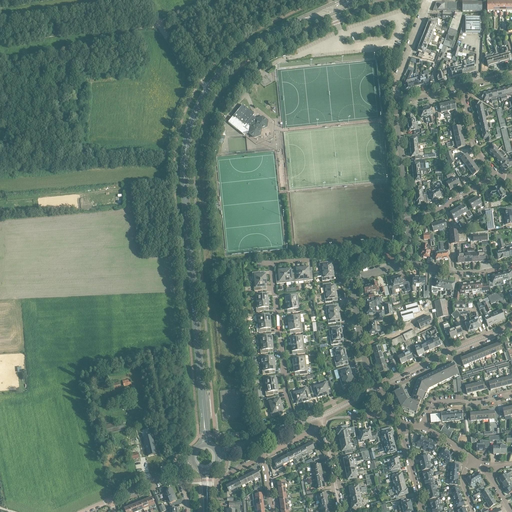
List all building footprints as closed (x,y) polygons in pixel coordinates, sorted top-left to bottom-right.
[(452,11),(456,11),(456,3),(452,3),(452,2),(444,2),(444,3),(436,3),(433,11),(443,11),(442,14),(451,14),(452,11)] [(482,12),(482,3),(462,3),(462,12),(482,12)] [(445,39),(445,40),(444,42),(440,52),(444,53),(445,52),(447,47),(452,49),(455,41),(453,41),(458,28),(462,14),(455,14),(445,39)] [(460,33),(461,33),(473,33),(473,17),(464,17),(460,33)] [(481,33),(481,17),(473,17),(473,33),(481,33)] [(437,26),(437,25),(438,20),(433,19),(432,20),(429,19),(428,24),(441,30),(442,28),(437,26)] [(440,32),(441,30),(428,24),(426,29),(433,32),(434,32),(435,30),(440,32)] [(434,32),(433,32),(426,29),(422,37),(434,42),(436,37),(433,35),(434,32)] [(420,42),(428,45),(429,45),(430,43),(435,45),(436,43),(434,42),(422,37),(420,42)] [(427,49),(426,48),(428,45),(420,42),(419,47),(430,52),(431,49),(428,48),(427,49)] [(422,58),(424,55),(425,51),(426,51),(426,52),(430,54),(430,52),(419,47),(417,52),(419,53),(418,56),(422,58)] [(496,48),(494,48),(499,64),(504,62),(502,55),(499,56),(498,54),(497,54),(496,48)] [(485,60),(488,67),(493,65),(491,58),(487,59),(486,57),(487,57),(486,54),(483,55),(484,58),(485,58),(485,60)] [(464,76),(462,68),(461,65),(457,66),(457,63),(455,64),(458,76),(461,76),(464,76)] [(458,76),(455,64),(453,64),(453,67),(450,68),(451,75),(451,76),(451,78),(458,76)] [(415,74),(419,87),(421,86),(422,86),(424,85),(421,75),(418,76),(416,70),(415,70),(415,73),(415,74)] [(446,70),(441,72),(441,73),(437,74),(438,77),(437,77),(438,81),(439,81),(440,82),(445,80),(445,79),(444,75),(447,74),(446,70)] [(405,82),(404,86),(405,89),(406,90),(414,88),(412,80),(410,76),(412,72),(409,71),(405,82)] [(429,85),(431,84),(432,83),(434,83),(432,75),(428,76),(428,75),(427,71),(425,72),(429,85)] [(488,100),(487,93),(482,94),(479,98),(482,100),(483,99),(483,101),(488,100)] [(483,109),(482,103),(480,104),(480,103),(480,102),(478,101),(475,105),(476,111),(483,109)] [(451,111),(455,110),(455,112),(454,112),(455,116),(457,115),(454,102),(449,103),(451,111)] [(232,117),(228,123),(242,134),(250,131),(249,134),(254,138),(260,135),(261,129),(266,127),(267,121),(262,118),(257,120),(253,116),(254,115),(242,105),(233,116),(235,118),(234,119),(232,117)] [(439,106),(441,113),(445,112),(445,114),(444,114),(445,118),(447,118),(444,105),(439,106)] [(421,118),(425,117),(426,124),(428,123),(425,109),(422,110),(422,109),(420,110),(419,111),(421,118)] [(486,121),(485,117),(486,117),(489,117),(488,114),(478,117),(479,122),(486,121)] [(415,125),(414,116),(412,116),(408,116),(408,119),(407,119),(407,120),(407,121),(407,122),(407,123),(408,125),(415,125)] [(416,130),(415,125),(408,125),(408,126),(407,127),(407,128),(408,129),(408,131),(413,131),(414,134),(417,134),(417,133),(419,133),(419,130),(416,130)] [(488,133),(487,129),(489,128),(489,129),(491,128),(491,126),(480,128),(482,134),(488,133)] [(269,132),(261,133),(263,142),(271,140),(269,132)] [(482,134),(483,140),(487,139),(488,142),(491,141),(490,138),(488,133),(482,134)] [(412,139),(409,139),(409,142),(409,144),(410,145),(420,144),(419,135),(417,136),(417,135),(412,136),(412,139)] [(488,151),(492,155),(497,151),(494,146),(492,143),(490,145),(491,148),(488,151)] [(411,157),(414,157),(415,160),(435,158),(435,154),(423,156),(423,153),(418,154),(418,150),(410,151),(410,152),(410,154),(411,154),(411,157)] [(501,153),(500,154),(497,151),(492,155),(496,160),(504,153),(503,151),(500,153),(501,153)] [(503,156),(506,155),(504,153),(496,160),(500,165),(504,159),(502,157),(503,156)] [(470,159),(466,155),(456,163),(457,164),(460,162),(461,161),(464,164),(470,159)] [(465,169),(473,163),(470,159),(464,164),(465,166),(464,167),(465,169)] [(511,167),(510,160),(508,161),(504,159),(500,165),(501,166),(500,167),(506,169),(507,168),(508,169),(508,168),(511,167)] [(412,170),(412,171),(420,170),(425,169),(424,160),(414,161),(415,165),(412,165),(412,168),(412,170)] [(468,169),(470,172),(476,167),(473,163),(465,169),(466,170),(468,169)] [(472,174),(467,178),(468,180),(479,172),(476,167),(470,172),(472,174)] [(413,177),(413,178),(413,180),(413,183),(418,182),(419,186),(422,185),(421,176),(413,177)] [(453,184),(455,187),(460,184),(456,178),(453,180),(452,179),(451,177),(449,178),(453,184)] [(449,182),(446,184),(450,190),(455,187),(453,184),(449,178),(447,179),(448,181),(449,182)] [(436,185),(437,186),(435,187),(437,190),(434,192),(438,198),(439,198),(440,197),(441,197),(443,195),(439,189),(440,188),(441,187),(439,183),(436,185)] [(415,193),(414,194),(414,195),(415,196),(423,196),(426,195),(426,193),(424,194),(424,195),(422,195),(422,186),(418,187),(418,190),(414,191),(415,193)] [(506,197),(506,196),(506,195),(505,194),(504,194),(503,191),(503,190),(501,187),(500,187),(498,188),(497,188),(493,190),(493,191),(488,192),(489,197),(494,196),(495,197),(496,196),(500,201),(506,197)] [(429,194),(426,196),(427,202),(431,200),(432,201),(435,200),(437,199),(438,198),(434,192),(431,193),(429,190),(427,191),(428,194),(429,194)] [(415,199),(415,200),(415,201),(415,202),(416,203),(417,202),(417,206),(421,205),(420,202),(423,202),(424,202),(424,204),(426,203),(426,195),(423,196),(415,196),(415,199)] [(478,197),(473,200),(478,208),(479,208),(478,206),(481,204),(478,197)] [(476,209),(478,208),(473,200),(468,203),(472,209),(475,207),(476,209)] [(461,212),(463,215),(465,213),(468,218),(472,216),(469,211),(467,212),(464,205),(459,208),(461,212)] [(460,216),(463,215),(461,212),(459,208),(454,211),(458,217),(459,219),(461,218),(460,216)] [(458,217),(454,211),(450,214),(454,220),(456,218),(457,220),(459,219),(458,217)] [(489,211),(485,211),(487,231),(494,230),(492,214),(492,211),(489,211)] [(511,214),(511,211),(503,213),(504,216),(501,216),(501,217),(498,217),(499,220),(511,218),(511,214)] [(444,220),(431,224),(433,232),(446,228),(444,220)] [(449,232),(450,241),(451,244),(451,245),(459,244),(458,241),(466,241),(465,228),(465,227),(457,231),(449,232)] [(488,232),(470,233),(471,245),(474,244),(473,242),(488,241),(488,232)] [(427,250),(428,245),(427,245),(427,244),(424,243),(422,252),(421,252),(421,255),(423,255),(423,257),(427,258),(427,257),(429,257),(430,250),(429,250),(427,250)] [(508,258),(508,257),(510,257),(508,246),(506,247),(507,250),(506,250),(496,252),(497,256),(496,257),(496,259),(497,259),(498,259),(498,260),(508,258)] [(478,262),(487,262),(487,257),(485,257),(484,254),(484,250),(481,250),(481,251),(478,251),(478,254),(478,262)] [(464,255),(460,255),(460,252),(461,252),(461,251),(457,251),(457,255),(457,259),(455,259),(456,263),(464,263),(464,255)] [(319,263),(321,272),(333,270),(332,265),(328,265),(327,262),(319,263)] [(308,268),(302,269),(304,281),(313,280),(312,273),(309,273),(308,268)] [(294,274),(295,282),(304,281),(302,269),(296,269),(297,274),(294,274)] [(290,270),(284,271),(286,283),(295,282),(294,274),(291,275),(290,270)] [(284,271),(278,271),(279,276),(275,276),(276,284),(286,283),(284,271)] [(321,272),(322,282),(330,280),(329,277),(334,276),(333,271),(321,272)] [(252,273),(253,282),(266,281),(265,275),(260,275),(260,272),(252,273)] [(496,275),(490,276),(491,281),(488,282),(490,288),(493,287),(492,284),(495,283),(498,282),(496,275)] [(397,278),(396,278),(398,286),(399,289),(399,290),(404,289),(404,291),(409,290),(408,284),(405,285),(404,280),(403,281),(402,276),(400,277),(399,277),(397,277),(397,278)] [(415,292),(414,287),(419,287),(419,277),(415,277),(412,277),(412,287),(410,287),(411,293),(415,292)] [(423,277),(422,277),(419,277),(419,287),(424,287),(424,299),(428,299),(428,286),(425,286),(425,277),(423,277)] [(399,289),(398,286),(396,278),(395,278),(393,278),(393,279),(390,279),(391,284),(392,287),(389,287),(391,296),(396,295),(395,290),(399,289)] [(443,281),(440,280),(440,281),(437,280),(435,288),(432,287),(432,293),(437,294),(437,291),(440,292),(441,289),(443,281)] [(266,281),(253,282),(254,291),(262,291),(261,287),(266,287),(266,281)] [(372,292),(372,291),(377,290),(378,292),(380,291),(380,294),(385,293),(383,288),(379,289),(378,286),(377,282),(374,283),(374,282),(371,283),(371,284),(370,284),(372,290),(372,292)] [(482,286),(481,282),(474,283),(475,291),(479,291),(479,292),(484,291),(484,292),(489,292),(488,285),(483,285),(483,286),(482,286)] [(322,284),(324,294),(336,292),(335,286),(331,287),(330,283),(322,284)] [(465,294),(465,293),(468,292),(467,283),(460,284),(461,289),(460,289),(460,295),(465,294)] [(370,284),(367,285),(367,286),(363,287),(363,288),(363,291),(364,291),(365,293),(369,292),(369,293),(371,292),(371,293),(370,293),(371,294),(368,295),(369,298),(374,297),(372,291),(372,292),(372,290),(370,284)] [(336,292),(324,294),(325,303),(333,302),(332,299),(337,298),(336,292)] [(254,294),(255,303),(268,302),(267,296),(262,296),(262,293),(254,294)] [(491,305),(502,300),(496,293),(488,297),(491,305)] [(285,298),(286,304),(299,303),(298,294),(290,294),(290,298),(285,298)] [(372,301),(369,302),(365,303),(366,306),(365,306),(365,308),(366,308),(366,309),(374,308),(376,307),(377,307),(376,303),(380,302),(379,297),(372,298),(372,301)] [(488,297),(481,300),(482,302),(483,304),(485,308),(486,312),(487,314),(491,312),(488,303),(490,302),(488,297)] [(448,316),(445,300),(434,302),(436,313),(432,314),(434,322),(438,321),(438,318),(448,316)] [(453,309),(465,309),(465,301),(453,301),(453,309)] [(268,302),(255,303),(256,312),(264,311),(264,308),(268,308),(268,302)] [(299,303),(286,304),(287,310),(292,310),(292,313),(300,312),(299,303)] [(417,304),(405,307),(407,312),(407,314),(412,313),(413,315),(419,313),(417,304)] [(333,305),(325,306),(327,315),(339,313),(338,307),(334,308),(333,305)] [(378,312),(376,312),(376,314),(376,317),(382,317),(393,315),(391,306),(384,307),(384,311),(378,312)] [(493,325),(505,320),(501,310),(489,315),(490,317),(493,325)] [(407,312),(400,314),(403,323),(414,320),(413,315),(412,313),(407,314),(407,312)] [(327,315),(328,324),(336,323),(335,320),(340,319),(339,313),(327,315)] [(474,330),(478,329),(477,329),(481,327),(477,317),(478,316),(477,313),(474,314),(474,316),(471,318),(472,322),(471,322),(474,330)] [(256,315),(257,324),(270,323),(269,317),(265,317),(264,314),(256,315)] [(288,319),(289,325),(301,324),(300,314),(292,315),(293,319),(288,319)] [(490,317),(489,315),(488,315),(486,316),(484,317),(488,327),(493,325),(490,317)] [(382,317),(376,317),(377,320),(372,321),(368,322),(368,325),(368,327),(369,327),(369,328),(377,327),(376,322),(382,321),(382,317)] [(429,317),(417,322),(422,333),(436,327),(434,322),(432,323),(429,317)] [(471,322),(468,323),(468,321),(467,322),(465,317),(462,318),(463,321),(464,321),(468,332),(471,331),(471,332),(474,330),(471,322)] [(456,336),(457,336),(460,336),(459,335),(462,334),(459,326),(459,327),(457,322),(455,323),(456,328),(453,329),(456,336)] [(257,324),(258,333),(266,332),(266,329),(271,329),(270,323),(257,324)] [(301,324),(289,325),(289,331),(294,331),(295,334),(302,333),(301,324)] [(328,327),(330,336),(342,335),(341,329),(337,329),(336,326),(328,327)] [(456,336),(453,329),(450,330),(449,326),(444,328),(446,335),(449,334),(450,338),(453,337),(453,338),(456,337),(456,336)] [(385,334),(383,330),(379,331),(378,327),(377,327),(369,328),(369,329),(368,329),(368,331),(369,331),(370,334),(373,334),(379,333),(380,336),(385,334)] [(403,335),(406,341),(417,336),(414,330),(403,335)] [(259,335),(259,345),(272,343),(272,338),(267,338),(266,335),(259,335)] [(290,340),(291,346),(304,345),(303,335),(295,336),(295,340),(290,340)] [(330,336),(331,346),(339,345),(338,341),(343,341),(342,335),(330,336)] [(402,336),(390,341),(393,347),(404,341),(402,336)] [(440,346),(437,339),(434,340),(432,337),(430,338),(430,339),(435,348),(440,346)] [(426,344),(429,351),(435,348),(430,339),(428,340),(425,342),(426,344)] [(423,354),(429,351),(426,344),(425,342),(421,344),(419,341),(417,341),(419,344),(423,354)] [(259,345),(260,354),(268,353),(268,350),(273,349),(272,343),(259,345)] [(502,351),(499,343),(493,346),(496,353),(502,351)] [(382,353),(384,352),(381,344),(375,346),(375,348),(372,349),(373,350),(372,350),(373,353),(374,355),(382,353)] [(417,345),(413,347),(414,350),(418,356),(423,354),(419,344),(417,345)] [(304,345),(291,346),(292,352),(297,351),(297,355),(305,354),(304,345)] [(496,353),(493,346),(488,348),(491,355),(496,353)] [(339,347),(332,349),(334,358),(346,355),(345,349),(340,351),(339,347)] [(491,355),(488,348),(482,350),(485,358),(491,355)] [(412,359),(408,350),(402,352),(403,354),(407,362),(412,359)] [(485,358),(482,350),(477,352),(480,360),(485,358)] [(480,360),(477,352),(471,355),(474,362),(480,360)] [(383,359),(382,356),(383,355),(382,353),(374,355),(376,361),(383,359)] [(403,354),(401,356),(398,358),(401,365),(406,362),(403,354)] [(334,358),(336,367),(343,366),(343,362),(347,361),(346,355),(334,358)] [(474,362),(471,355),(465,357),(469,365),(474,362)] [(268,356),(261,356),(262,366),(274,364),(274,358),(269,359),(268,356)] [(293,361),(294,367),(306,365),(305,356),(297,357),(298,360),(293,361)] [(460,359),(463,367),(469,365),(465,357),(460,359)] [(385,362),(384,363),(383,359),(376,361),(378,367),(386,365),(385,362)] [(274,364),(262,366),(263,375),(270,374),(270,371),(275,370),(274,364)] [(402,389),(399,391),(392,394),(399,407),(400,406),(401,408),(402,408),(402,410),(416,415),(421,400),(424,401),(428,389),(458,374),(454,364),(419,381),(413,398),(416,398),(415,399),(415,400),(415,401),(414,402),(408,400),(402,389)] [(306,365),(294,367),(294,373),(299,372),(300,376),(307,375),(306,365)] [(378,367),(380,373),(380,374),(383,373),(383,372),(389,371),(388,367),(386,367),(386,365),(378,367)] [(352,375),(350,370),(345,371),(344,368),(333,371),(335,375),(338,374),(340,379),(352,375)] [(352,375),(340,379),(343,391),(351,389),(349,383),(353,381),(352,375)] [(263,378),(264,387),(277,385),(276,379),(271,380),(271,377),(263,378)] [(487,378),(484,379),(486,385),(487,390),(490,389),(490,391),(496,389),(494,381),(488,383),(487,378)] [(319,384),(323,396),(328,395),(327,390),(330,389),(328,382),(319,384)] [(319,384),(310,387),(312,394),(315,393),(317,398),(323,396),(319,384)] [(264,387),(266,396),(273,395),(273,392),(278,391),(277,385),(264,387)] [(299,390),(302,402),(308,401),(307,396),(310,395),(308,388),(299,390)] [(299,390),(290,393),(292,400),(295,399),(297,404),(302,402),(299,390)] [(274,397),(266,400),(269,409),(281,405),(279,399),(275,401),(274,397)] [(281,405),(269,409),(272,418),(279,415),(278,412),(283,411),(281,405)] [(462,420),(461,411),(441,413),(442,422),(462,420)] [(470,417),(467,417),(468,424),(473,423),(473,421),(476,421),(476,413),(470,414),(470,417)] [(430,415),(431,423),(440,422),(439,414),(430,415)] [(105,435),(125,430),(123,421),(103,426),(105,435)] [(349,434),(352,434),(355,433),(354,428),(346,429),(346,426),(341,427),(341,430),(337,431),(337,432),(336,433),(337,434),(337,435),(338,435),(339,435),(339,436),(349,434)] [(453,431),(444,426),(440,432),(449,437),(453,431)] [(382,439),(392,437),(392,436),(393,435),(393,434),(393,432),(392,432),(391,428),(381,430),(383,437),(382,437),(382,439)] [(378,438),(377,433),(370,434),(369,430),(368,430),(367,430),(365,430),(365,431),(364,431),(366,440),(369,439),(369,441),(375,440),(375,439),(378,438)] [(366,440),(364,431),(363,431),(361,431),(361,432),(359,432),(360,436),(357,437),(358,444),(363,443),(363,440),(366,440)] [(152,436),(143,438),(148,457),(148,456),(156,454),(156,455),(157,454),(152,436)] [(419,448),(420,446),(422,446),(425,438),(418,436),(415,444),(417,444),(416,447),(419,448)] [(424,447),(423,449),(426,450),(427,448),(428,449),(431,441),(425,438),(422,446),(424,447)] [(429,451),(432,453),(433,451),(434,451),(437,443),(431,441),(428,449),(430,449),(429,451)] [(476,449),(476,452),(485,451),(485,448),(489,448),(488,442),(484,442),(484,441),(480,441),(480,444),(476,444),(473,444),(474,449),(476,449)] [(385,444),(381,445),(382,450),(385,450),(395,447),(394,445),(394,443),(393,442),(385,444)] [(309,455),(312,453),(311,450),(314,449),(311,443),(307,445),(305,446),(305,447),(309,455)] [(307,456),(308,458),(310,457),(309,455),(305,447),(299,450),(303,458),(307,456)] [(441,459),(442,458),(444,459),(449,452),(443,448),(438,455),(439,456),(438,457),(441,459)] [(293,453),(292,453),(296,461),(301,459),(302,461),(303,464),(305,463),(304,460),(303,458),(299,450),(295,451),(294,451),(293,452),(293,453)] [(343,462),(344,463),(344,465),(360,462),(370,460),(368,450),(361,452),(362,457),(359,458),(360,459),(353,460),(352,458),(343,459),(344,460),(343,461),(343,462)] [(454,456),(449,452),(444,459),(446,460),(444,462),(447,464),(448,462),(449,463),(454,456)] [(295,464),(297,463),(296,461),(292,453),(286,456),(289,462),(292,460),(295,464)] [(283,465),(289,462),(286,456),(283,458),(282,457),(281,458),(280,459),(283,465)] [(418,458),(420,465),(428,462),(427,460),(430,460),(429,457),(427,457),(426,456),(418,458)] [(388,466),(390,465),(399,463),(398,459),(397,457),(391,459),(388,459),(388,460),(387,460),(383,460),(384,463),(387,463),(388,466)] [(277,468),(283,465),(280,459),(274,462),(275,465),(275,466),(275,467),(276,467),(277,468)] [(354,468),(357,468),(356,465),(361,464),(360,462),(344,465),(345,467),(344,467),(345,469),(345,470),(354,468)] [(430,469),(429,468),(432,467),(431,464),(429,465),(428,462),(420,465),(422,471),(430,469)] [(314,472),(321,471),(321,468),(321,466),(320,466),(320,465),(317,466),(316,463),(310,465),(311,473),(314,472)] [(400,469),(399,466),(400,466),(399,463),(390,465),(388,466),(389,469),(386,470),(383,471),(384,475),(390,474),(390,471),(391,471),(394,471),(394,470),(400,469)] [(260,477),(257,471),(251,474),(254,480),(260,477)] [(347,480),(356,478),(356,476),(362,474),(362,475),(366,475),(365,471),(362,472),(346,475),(347,477),(346,477),(347,479),(347,480)] [(433,471),(430,472),(430,471),(422,473),(424,479),(432,477),(431,475),(433,474),(433,471)] [(502,484),(509,480),(507,477),(511,474),(510,471),(503,475),(503,476),(499,479),(502,484)] [(481,482),(480,480),(481,480),(477,473),(471,476),(476,483),(478,482),(479,484),(481,482)] [(245,476),(245,477),(248,483),(254,480),(251,474),(247,476),(247,475),(245,476)] [(394,481),(403,479),(402,478),(403,477),(402,475),(401,474),(393,476),(393,479),(389,480),(390,482),(394,481)] [(475,486),(474,484),(476,483),(471,476),(466,479),(466,481),(470,487),(471,486),(472,488),(475,486)] [(239,479),(239,480),(238,480),(241,486),(248,483),(245,477),(241,479),(239,479)] [(433,483),(433,482),(435,481),(434,479),(432,479),(432,477),(424,479),(425,485),(433,483)] [(502,484),(505,489),(511,485),(511,484),(511,477),(509,480),(502,484)] [(233,482),(233,483),(232,483),(235,489),(241,486),(238,480),(235,482),(234,482),(233,482)] [(226,487),(227,489),(226,490),(226,491),(227,492),(227,501),(234,501),(234,498),(229,498),(229,495),(236,491),(235,489),(232,483),(226,487)] [(358,486),(349,488),(349,489),(349,491),(350,492),(350,493),(366,490),(365,488),(361,489),(360,485),(357,486),(358,486)] [(436,485),(434,486),(434,485),(426,487),(427,493),(435,491),(435,489),(437,488),(436,485)] [(450,490),(450,491),(448,491),(449,495),(451,494),(452,496),(460,493),(458,487),(450,490)] [(172,489),(163,493),(165,499),(167,498),(174,495),(172,489)] [(397,494),(399,499),(405,498),(405,495),(408,494),(408,493),(408,491),(407,491),(407,490),(406,490),(405,489),(397,492),(393,493),(393,495),(397,494)] [(366,490),(350,493),(350,495),(350,496),(350,497),(351,498),(362,496),(362,494),(366,493),(366,490)] [(481,495),(485,501),(492,497),(488,490),(481,495)] [(437,498),(437,497),(439,496),(438,493),(436,493),(435,491),(427,493),(429,500),(437,498)] [(472,495),(471,496),(473,501),(475,501),(477,499),(476,497),(480,495),(478,492),(472,495)] [(452,502),(454,501),(454,502),(462,500),(460,493),(452,496),(453,498),(451,499),(452,502)] [(165,499),(164,499),(165,502),(168,501),(169,504),(177,501),(174,495),(167,498),(165,499)] [(496,504),(492,497),(485,501),(489,508),(496,504)] [(152,498),(146,500),(149,507),(150,509),(152,508),(155,507),(154,505),(152,498)] [(146,500),(141,502),(143,509),(144,511),(147,510),(150,509),(149,507),(146,500)] [(364,507),(364,504),(368,503),(368,500),(352,504),(352,505),(351,505),(351,506),(351,508),(352,508),(352,509),(364,507)] [(440,500),(438,501),(437,500),(429,502),(431,508),(439,506),(438,503),(441,503),(440,500)] [(454,508),(456,507),(456,509),(464,506),(462,500),(454,502),(455,504),(452,505),(454,508)] [(399,506),(400,510),(411,507),(410,504),(411,504),(410,502),(409,501),(402,503),(402,506),(399,506)] [(141,502),(135,505),(138,511),(143,509),(141,502)]
